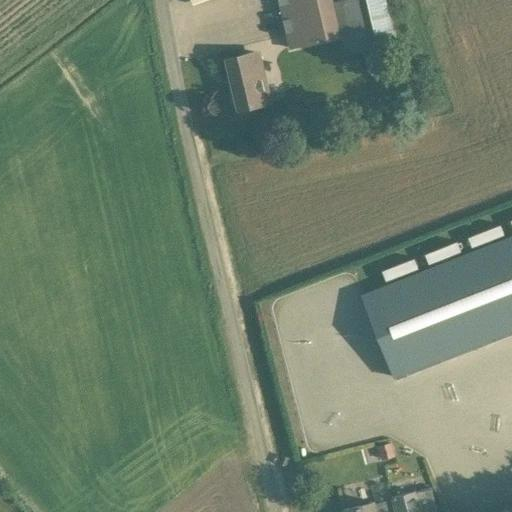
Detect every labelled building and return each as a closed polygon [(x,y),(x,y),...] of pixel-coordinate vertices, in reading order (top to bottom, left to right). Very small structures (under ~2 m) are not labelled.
[(278,0),(290,48),(310,43),(339,36),(331,3),(330,0),(278,0)] [(228,58),(240,109),(270,102),(259,53),(244,56),(244,54),(228,58)] [(511,233),(361,293),(393,378),(511,331),(511,233)] [(392,442),(378,446),(382,459),(396,456),(392,442)] [(375,501),(350,507),(344,509),(344,511),(422,511),(417,490),(393,496),(394,500),(378,504),(375,501)]
